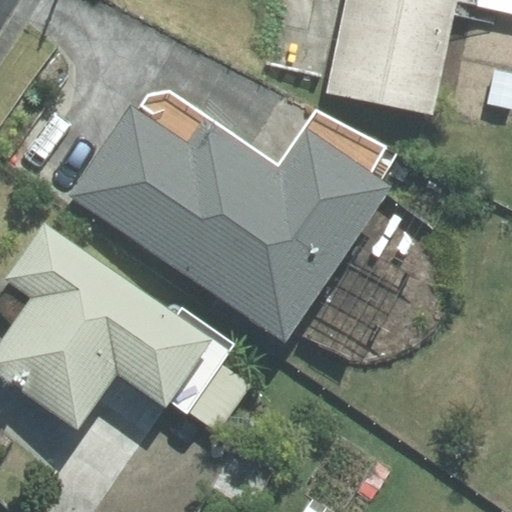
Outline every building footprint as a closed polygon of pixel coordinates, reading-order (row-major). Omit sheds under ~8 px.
[(458,0),(350,0),(328,97),(432,120),(458,0)] [(511,0),(481,0),(480,12),(511,15),(511,0)] [(186,142),(135,106),(69,199),(284,353),(394,199),(307,136),(280,173),(203,118),(186,142)] [(215,350),(46,223),(2,285),(33,307),(0,353),(0,383),(73,435),(114,377),(169,416),(215,350)] [(394,467),(343,428),(319,458),(371,497),(394,467)]
